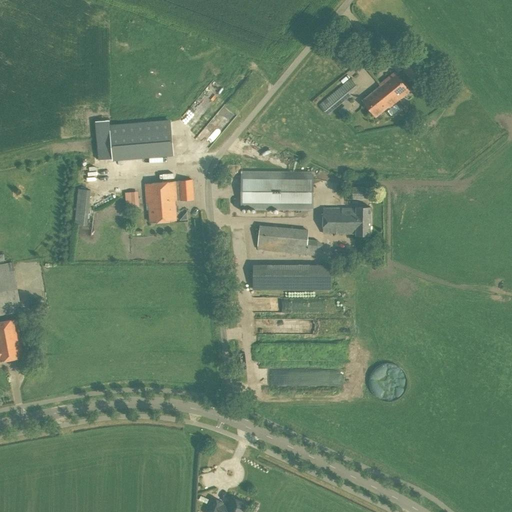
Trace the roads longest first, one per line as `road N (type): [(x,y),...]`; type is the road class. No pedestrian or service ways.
road 1 (unclassified): [(223,417),(207,185),(213,156),(347,0)]
road 2 (tertiary): [(0,424),(132,400),(223,417)]
road 3 (tertiary): [(415,511),(223,417)]
